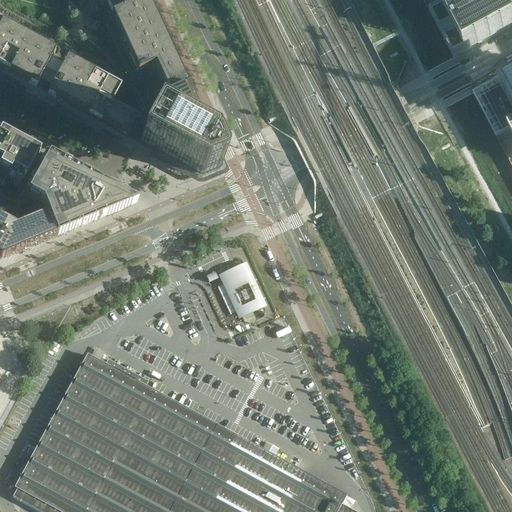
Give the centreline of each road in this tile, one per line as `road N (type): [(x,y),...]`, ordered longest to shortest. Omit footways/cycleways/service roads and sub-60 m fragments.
road 1 (secondary): [(437,511),(279,187)]
road 2 (secondary): [(265,194),(420,511)]
road 3 (residential): [(0,113),(103,170),(119,154),(0,84)]
road 4 (tertiary): [(511,44),(271,166)]
road 5 (tertiary): [(279,187),(511,59)]
road 6 (secondary): [(175,0),(257,176)]
road 7 (secondary): [(271,166),(190,0)]
road 8 (tertiary): [(0,310),(162,242)]
road 9 (tertiary): [(140,228),(0,286)]
road 10 (tertiary): [(257,176),(140,228)]
